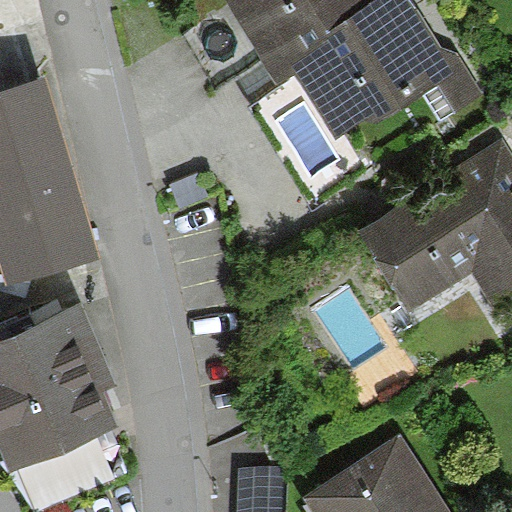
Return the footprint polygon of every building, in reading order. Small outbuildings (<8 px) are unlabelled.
[(458,112),(484,96),(457,54),(447,53),(411,0),(227,0),(226,1),(278,86),(293,76),(335,143),(438,80),(458,112)] [(0,255),(9,286),(106,257),(53,79),(0,94),(0,255)] [(368,231),(420,308),(477,270),(499,303),(511,294),(511,149),(505,140),(387,219),(368,231)] [(0,348),(0,428),(20,474),(121,431),(107,400),(124,393),(88,311),(0,348)] [(305,501),(312,511),(451,511),(402,437),(305,501)]
